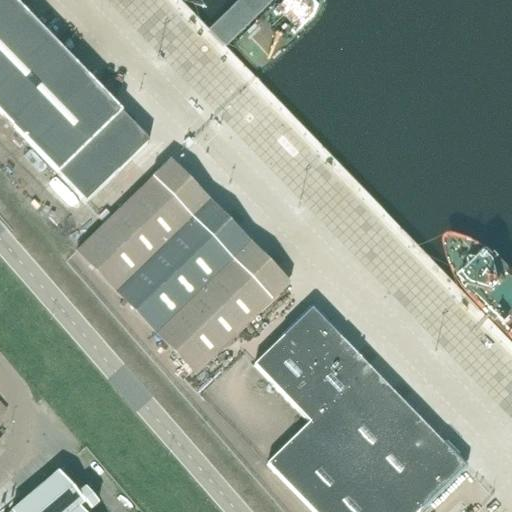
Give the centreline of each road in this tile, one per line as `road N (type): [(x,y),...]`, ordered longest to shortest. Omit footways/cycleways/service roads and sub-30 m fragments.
road 1 (unclassified): [(233,511),(0,245)]
road 2 (unclassified): [(0,484),(40,447),(43,427),(0,376)]
